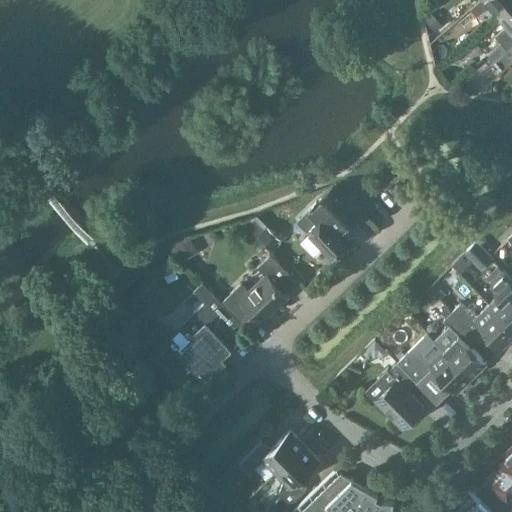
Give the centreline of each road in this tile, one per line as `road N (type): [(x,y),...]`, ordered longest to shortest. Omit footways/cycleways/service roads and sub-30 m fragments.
road 1 (residential): [(511,391),(440,462),(407,463),(326,419),(266,354)]
road 2 (residential): [(266,354),(424,199)]
